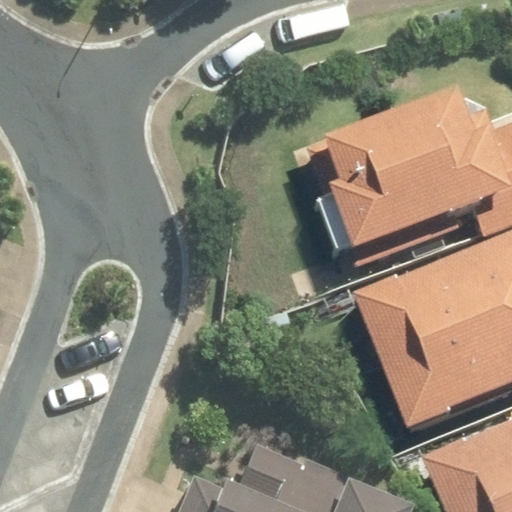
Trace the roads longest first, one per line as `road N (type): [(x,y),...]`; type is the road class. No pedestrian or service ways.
road 1 (residential): [(102,174),(148,244),(155,286),(153,323),(84,511)]
road 2 (residential): [(0,447),(102,174)]
road 3 (residential): [(75,119),(241,0)]
